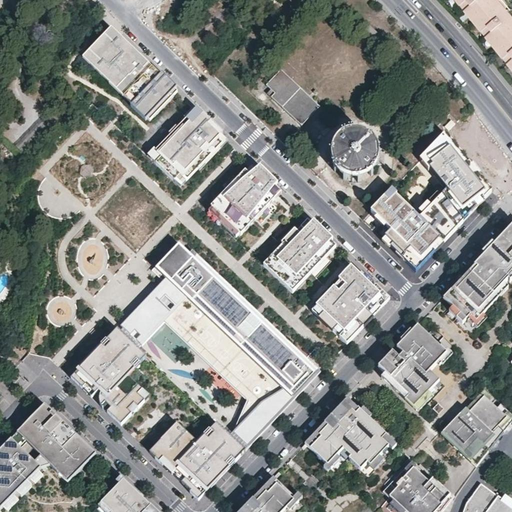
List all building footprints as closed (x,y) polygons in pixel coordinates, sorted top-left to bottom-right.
[(458,0),(511,66),(511,8),(505,0),(458,0)] [(370,26),(358,33),(361,34),(364,35),(365,36),(367,38),(369,40),(370,41),(371,43),(372,44),(373,46),(379,34),(370,26)] [(84,57),(147,119),(175,91),(144,60),(112,29),(84,57)] [(271,90),(268,93),(302,126),(320,108),(281,71),(267,86),(271,90)] [(190,122),(199,114),(196,111),(187,120),(190,122)] [(473,113),(449,132),(460,145),(484,126),(473,113)] [(174,139),(160,154),(166,160),(159,167),(178,185),(184,179),(187,182),(227,141),(212,126),(199,114),(190,122),(181,131),(174,139)] [(174,139),(181,131),(178,129),(172,136),(174,139)] [(366,137),(361,136),(356,135),(351,135),(347,136),(342,139),(338,142),(335,145),(333,150),(331,154),(331,159),(332,164),(333,169),(335,173),(339,177),(342,180),(347,182),(352,183),(357,183),(361,182),(366,181),(370,178),(374,175),(376,171),(378,166),(379,161),(379,156),(378,152),(376,147),(374,143),(370,140),(366,137)] [(462,155),(446,136),(422,160),(444,188),(415,216),(392,193),(372,214),(395,236),(387,245),(416,273),(488,197),(457,159),(462,155)] [(166,160),(160,154),(158,152),(151,159),(159,167),(166,160)] [(253,167),(212,209),(241,236),(275,200),(269,195),(275,188),(264,177),(253,167)] [(181,188),(187,182),(184,179),(178,185),(181,188)] [(281,194),(275,188),(269,195),(275,200),(281,194)] [(241,236),(212,209),(208,214),(237,241),(241,236)] [(308,221),(268,263),(296,290),(312,273),(309,269),(316,262),(319,266),(330,254),(324,249),(331,242),(320,232),(308,221)] [(511,280),(511,234),(508,230),(504,234),(463,278),(466,281),(462,285),(459,282),(443,299),(417,326),(407,337),(378,367),(385,374),(381,378),(419,414),(428,405),(454,430),(445,439),(476,468),(480,464),(490,451),(511,423),(484,397),(481,400),(440,361),(498,299),(494,295),(499,289),(504,284),(508,280),(510,282),(511,280)] [(336,248),(331,242),(324,249),(330,254),(336,248)] [(155,301),(121,327),(130,336),(135,330),(147,341),(169,318),(195,342),(202,334),(284,412),(321,373),(193,252),(189,256),(178,244),(154,270),(165,281),(156,290),(161,294),(155,301)] [(312,273),(319,266),(316,262),(309,269),(312,273)] [(296,290),(268,263),(264,267),(292,294),(296,290)] [(333,289),(316,307),(324,315),(320,320),(333,332),(338,328),(344,334),(340,338),(347,345),(390,300),(363,274),(360,277),(351,268),(345,274),(352,280),(339,294),(333,289)] [(340,282),(333,289),(339,294),(352,280),(345,274),(339,281),(340,282)] [(504,284),(499,289),(504,294),(508,288),(504,284)] [(494,295),(498,299),(504,294),(499,289),(494,295)] [(156,290),(121,327),(155,301),(161,294),(156,290)] [(324,315),(316,307),(312,312),(320,320),(324,315)] [(338,328),(333,332),(340,338),(344,334),(338,328)] [(118,330),(71,379),(98,404),(121,427),(148,399),(126,378),(146,357),(118,330)] [(135,330),(130,336),(142,347),(147,341),(135,330)] [(202,334),(195,342),(252,396),(233,433),(249,449),(284,412),(202,334)] [(379,457),(389,447),(386,444),(390,439),(372,422),(369,419),(368,418),(365,420),(361,416),(363,414),(361,411),(348,399),(338,410),(324,424),(318,430),(318,431),(305,445),(307,447),(326,465),(334,457),(336,455),(338,457),(340,455),(344,451),(351,458),(349,460),(361,471),(367,464),(370,467),(379,457)] [(45,406),(17,434),(18,434),(27,443),(27,444),(33,449),(41,457),(42,458),(46,454),(54,462),(50,466),(57,473),(61,469),(72,480),(79,473),(76,469),(85,459),(89,463),(97,455),(85,444),(81,448),(73,440),(76,436),(63,423),(59,427),(51,420),(55,416),(45,406)] [(372,416),(363,408),(361,411),(363,414),(368,418),(369,419),(372,416)] [(63,423),(55,416),(51,420),(59,427),(63,423)] [(176,425),(149,453),(199,501),(208,492),(246,452),(218,425),(198,446),(176,425)] [(17,434),(12,440),(21,449),(27,443),(18,434),(17,434)] [(85,444),(76,436),(73,440),(81,448),(85,444)] [(389,447),(392,451),(397,446),(390,439),(386,444),(389,447)] [(39,471),(41,469),(35,463),(28,457),(22,450),(21,449),(12,440),(0,451),(0,510),(3,507),(14,496),(17,494),(28,483),(31,480),(39,471)] [(27,444),(22,450),(28,457),(33,449),(27,444)] [(344,451),(340,455),(347,462),(349,460),(351,458),(344,451)] [(41,457),(35,463),(41,469),(50,466),(42,458),(41,457)] [(328,472),(338,462),(334,457),(326,465),(323,468),(328,472)] [(379,457),(370,467),(375,471),(384,462),(379,457)] [(441,511),(446,507),(453,499),(410,458),(383,485),(360,511),(441,511)] [(79,473),(89,463),(85,459),(76,469),(79,473)] [(72,480),(61,469),(57,473),(68,484),(72,480)] [(39,471),(31,480),(35,484),(43,475),(39,471)] [(322,483),(312,474),(310,477),(319,486),(322,483)] [(294,498),(274,478),(260,492),(253,499),(253,500),(245,508),(241,511),(283,511),(286,510),(284,508),(286,507),(288,504),(294,498)] [(151,507),(123,480),(101,504),(109,511),(156,511),(145,511),(149,509),(151,507)] [(315,490),(306,481),(303,483),(313,492),(315,490)] [(28,483),(17,494),(21,498),(32,487),(28,483)] [(511,511),(511,505),(502,498),(480,483),(466,503),(462,511),(511,511)] [(27,505),(38,494),(34,490),(23,501),(27,505)] [(290,511),(303,498),(298,494),(294,498),(288,504),(286,507),(290,511)] [(511,499),(505,495),(502,498),(511,505),(511,499)] [(14,496),(3,507),(8,511),(19,500),(14,496)]
